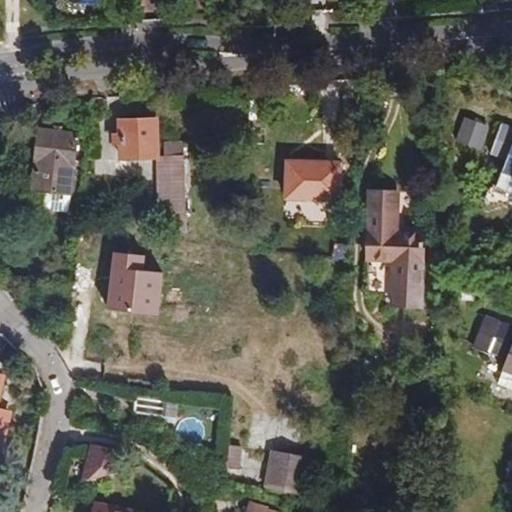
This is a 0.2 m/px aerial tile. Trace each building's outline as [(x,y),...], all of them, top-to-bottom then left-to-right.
[(171,172),(170,186),(182,187),(183,171),(185,171),(184,141),(165,142),(166,156),(159,157),(157,120),(120,122),(122,158),(157,157),(158,172),(171,172)] [(487,130),(465,121),(453,153),(475,162),(487,130)] [(511,127),(503,124),(492,153),(508,160),(498,186),(494,184),(492,190),(491,192),(490,197),(492,200),(496,202),(500,202),(511,206),(511,127)] [(77,134),(40,130),(34,189),(47,191),(45,209),(69,212),(71,193),(77,134)] [(464,159),(454,156),(447,174),(457,178),(464,159)] [(342,162),(287,161),(286,198),(341,200),(342,162)] [(170,186),(167,216),(179,217),(182,187),(170,186)] [(399,193),(371,192),(369,260),(395,261),(394,304),(422,305),(424,233),(398,233),(399,193)] [(179,217),(167,216),(146,214),(145,228),(178,232),(179,217)] [(68,310),(70,294),(45,290),(42,306),(68,310)] [(504,324),(487,317),(475,346),(507,360),(502,371),(504,372),(498,385),(511,390),(511,329),(503,326),(504,324)] [(0,391),(4,376),(0,375),(0,448),(2,448),(10,417),(0,414),(0,391)] [(161,416),(164,397),(156,396),(155,400),(136,398),(134,413),(161,416)] [(179,399),(164,397),(161,416),(176,418),(179,399)] [(92,445),(85,482),(117,473),(121,451),(92,445)] [(268,488),(302,494),(309,460),(274,453),(268,488)] [(345,511),(346,503),(331,500),(330,511),(345,511)] [(261,506),(251,502),(247,511),(274,511),(260,507),(261,506)] [(140,511),(93,503),(91,511),(140,511)]
